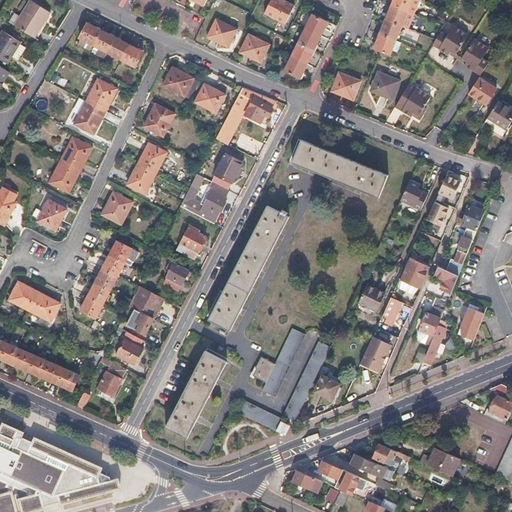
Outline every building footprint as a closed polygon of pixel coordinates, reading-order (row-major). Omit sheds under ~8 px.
[(15,13),(10,21),(35,37),(51,12),(30,0),(20,16),(15,13)] [(296,4),(288,0),(271,0),(265,13),(286,24),(296,4)] [(413,0),(393,0),(390,10),(383,26),(378,40),(374,49),(391,56),(413,0)] [(330,20),(313,12),(285,71),(302,79),(306,70),(309,64),(317,47),(322,37),(326,27),(330,20)] [(237,28),(216,18),(208,36),(228,46),(237,28)] [(96,24),(88,20),(79,36),(81,38),(78,43),(91,51),(105,58),(108,52),(122,59),(137,66),(146,50),(137,45),(131,42),(122,38),(116,35),(108,31),(102,28),(96,24)] [(448,34),(442,31),(433,45),(449,55),(452,51),(457,54),(469,35),(454,25),(448,34)] [(21,41),(3,30),(0,35),(0,57),(8,63),(10,59),(12,57),(18,61),(27,47),(20,43),(21,41)] [(270,45),(249,34),(240,52),(261,63),(270,45)] [(489,47),(474,38),(462,58),(467,61),(465,65),(481,75),(489,63),(482,58),(489,47)] [(457,54),(452,51),(449,55),(457,60),(465,65),(467,61),(462,58),(457,54)] [(0,85),(9,71),(0,65),(0,85)] [(196,77),(173,65),(163,84),(185,96),(196,77)] [(363,79),(339,70),(331,91),(355,100),(363,79)] [(402,79),(377,70),(369,91),(394,100),(402,79)] [(499,87),(481,75),(469,94),(488,105),(499,87)] [(120,88),(98,76),(85,101),(73,122),(95,134),(101,124),(112,102),(120,88)] [(228,93),(204,81),(193,102),(216,114),(228,93)] [(412,84),(410,83),(395,107),(412,116),(413,116),(414,113),(420,117),(426,107),(432,96),(412,84)] [(216,138),(229,145),(245,114),(260,122),(264,114),(270,117),(274,109),(278,101),(243,87),(240,92),(221,130),(216,138)] [(511,121),(511,107),(499,99),(486,120),(505,132),(511,121)] [(177,113),(156,102),(145,125),(165,137),(177,113)] [(428,108),(426,107),(420,117),(414,113),(413,116),(421,120),(428,108)] [(93,146),(73,135),(60,159),(48,181),(69,192),(75,180),(87,157),(93,146)] [(301,142),(293,162),(313,170),(359,189),(379,197),(388,175),(302,140),(301,142)] [(169,151),(149,141),(143,152),(137,163),(132,174),(126,185),(146,195),(157,174),(169,151)] [(232,185),(246,157),(229,149),(214,177),(220,179),(232,185)] [(218,184),(212,182),(210,187),(212,187),(204,203),(195,199),(205,178),(198,174),(190,190),(181,206),(199,216),(214,223),(230,191),(229,190),(218,184)] [(461,180),(447,174),(439,192),(453,198),(461,180)] [(229,190),(232,185),(220,179),(218,184),(229,190)] [(421,185),(410,180),(401,199),(422,210),(430,194),(419,189),(421,185)] [(0,189),(0,223),(6,226),(6,225),(18,202),(14,201),(18,193),(2,185),(0,189)] [(135,201),(114,191),(102,214),(123,226),(135,201)] [(68,209),(48,198),(37,220),(56,231),(68,209)] [(449,206),(436,200),(427,219),(441,225),(449,206)] [(472,239),(484,210),(470,204),(461,223),(467,226),(463,235),(464,235),(463,235),(465,236),(472,239)] [(290,217),(269,206),(227,286),(210,319),(231,331),(242,311),(261,274),(280,236),(290,217)] [(201,229),(190,223),(180,242),(176,250),(196,259),(200,252),(209,235),(200,231),(201,229)] [(433,237),(422,231),(418,239),(429,245),(433,237)] [(450,258),(445,269),(457,274),(472,239),(463,235),(464,235),(463,235),(462,235),(463,236),(453,259),(450,258)] [(132,249),(116,241),(114,246),(106,261),(102,269),(99,275),(95,283),(91,290),(89,296),(84,304),(81,312),(96,319),(103,305),(110,291),(117,277),(124,263),(132,249)] [(431,266),(411,256),(401,278),(420,288),(431,266)] [(189,269),(174,262),(166,277),(163,283),(178,290),(181,285),(189,269)] [(440,287),(450,292),(451,291),(457,274),(445,269),(438,266),(434,276),(443,280),(440,287)] [(29,311),(50,322),(59,305),(47,299),(27,288),(17,283),(8,300),(29,311)] [(141,312),(153,318),(164,297),(140,284),(138,287),(131,301),(129,306),(135,309),(141,312)] [(385,292),(366,284),(358,302),(377,310),(385,292)] [(404,302),(392,296),(383,315),(387,317),(384,323),(393,327),(404,302)] [(486,305),(471,299),(458,333),(473,339),(486,305)] [(297,305),(295,310),(313,318),(315,312),(297,305)] [(145,333),(153,318),(141,312),(135,309),(128,323),(137,328),(145,333)] [(441,319),(443,316),(428,311),(419,333),(421,341),(428,344),(434,335),(435,335),(441,319)] [(433,339),(431,345),(425,361),(433,365),(438,352),(443,354),(446,345),(442,343),(448,328),(447,327),(449,323),(441,319),(435,335),(433,339)] [(266,382),(262,391),(275,397),(304,334),(302,334),(292,329),(275,364),(266,382)] [(144,340),(127,331),(124,336),(116,353),(135,363),(144,347),(142,345),(144,340)] [(394,344),(375,335),(360,365),(379,374),(394,344)] [(72,391),(80,375),(66,368),(51,362),(37,355),(23,349),(8,343),(0,338),(0,358),(1,359),(8,362),(15,365),(22,368),(29,372),(36,375),(44,378),(50,381),(58,385),(65,388),(72,391)] [(319,342),(319,341),(282,419),(293,424),(330,347),(319,342)] [(207,352),(206,351),(166,427),(187,438),(197,418),(216,381),(226,361),(207,352)] [(101,361),(110,366),(107,370),(98,388),(115,397),(125,379),(123,378),(127,369),(103,357),(101,361)] [(275,364),(262,357),(255,370),(252,375),(266,382),(275,364)] [(314,392),(333,401),(341,383),(322,374),(314,392)] [(502,383),(490,388),(490,389),(510,399),(511,394),(511,388),(503,384),(502,383)] [(91,396),(85,392),(78,406),(81,408),(84,409),(91,396)] [(509,421),(511,413),(511,400),(498,394),(489,411),(509,421)] [(243,399),(236,411),(277,430),(281,420),(282,419),(243,399)] [(508,418),(488,408),(485,415),(506,424),(508,418)] [(287,435),(291,425),(281,420),(277,430),(281,432),(287,435)] [(21,433),(0,424),(0,511),(35,511),(38,511),(38,509),(42,508),(53,505),(54,508),(63,506),(112,492),(115,491),(113,486),(112,481),(105,482),(105,480),(96,475),(100,468),(28,437),(25,444),(18,440),(21,433)] [(511,438),(495,474),(511,481),(511,438)] [(411,457),(380,443),(373,458),(384,464),(387,457),(394,460),(396,456),(408,462),(411,457)] [(431,456),(427,464),(454,477),(463,459),(436,446),(431,456)] [(359,448),(356,454),(368,459),(371,454),(359,448)] [(427,464),(431,456),(424,453),(421,461),(427,464)] [(356,454),(352,463),(382,477),(387,468),(368,459),(356,454)] [(323,460),(318,469),(348,483),(353,473),(323,460)] [(298,469),(292,480),(319,493),(325,482),(298,469)] [(462,480),(457,478),(452,487),(458,489),(462,480)] [(344,484),(341,490),(348,493),(355,496),(358,491),(344,484)] [(335,502),(340,491),(332,488),(327,498),(335,502)] [(348,493),(341,490),(340,491),(335,502),(339,503),(343,505),(348,493)] [(415,496),(406,492),(404,497),(413,502),(415,496)] [(383,511),(385,510),(371,503),(366,511),(383,511)]
